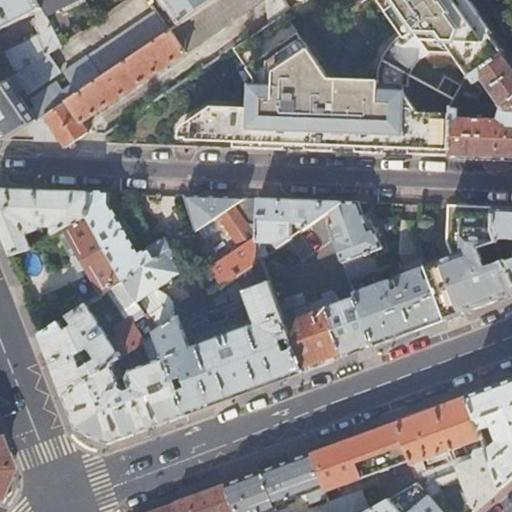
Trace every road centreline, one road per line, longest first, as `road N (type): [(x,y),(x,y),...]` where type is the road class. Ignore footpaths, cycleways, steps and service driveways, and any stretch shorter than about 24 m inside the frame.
road 1 (residential): [(511,180),(0,163)]
road 2 (secondary): [(63,501),(511,337)]
road 3 (secondary): [(63,501),(0,335)]
